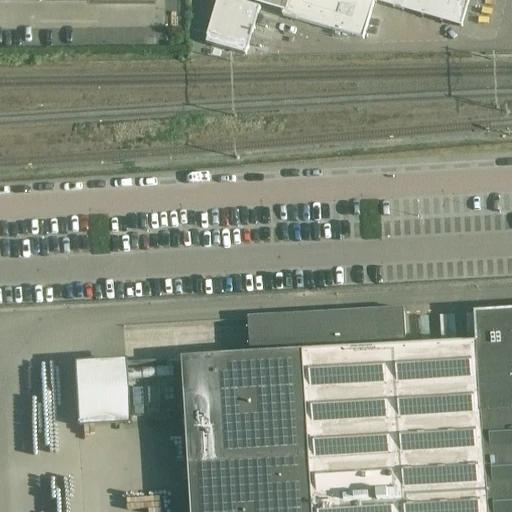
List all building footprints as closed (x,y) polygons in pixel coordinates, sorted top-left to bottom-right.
[(217,0),(212,20),(207,39),(208,39),(206,45),(245,56),(247,50),(248,51),(253,34),(260,9),(228,0),(217,0)] [(242,0),(280,12),(283,0),(242,0)] [(282,17),(363,40),(374,3),(462,28),(469,0),(287,0),(284,11),(283,11),(283,13),(283,14),(282,17)] [(476,344),(182,361),(190,511),(511,511),(511,312),(474,315),(476,344)] [(76,416),(130,415),(129,370),(167,369),(166,359),(128,360),(127,351),(74,353),(76,416)] [(35,362),(22,361),(20,379),(33,380),(35,362)] [(45,456),(44,406),(1,407),(2,457),(45,456)] [(154,461),(177,457),(173,431),(150,434),(154,461)]
